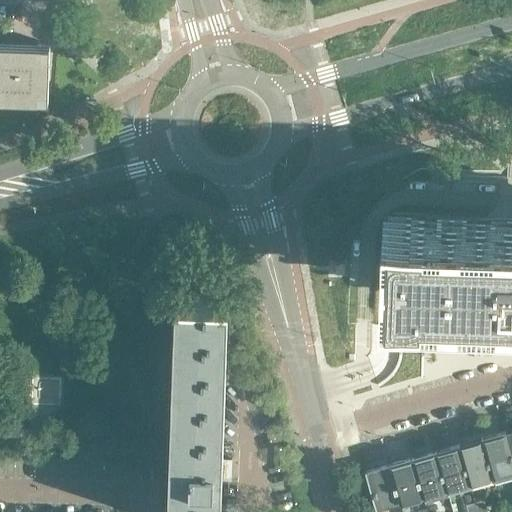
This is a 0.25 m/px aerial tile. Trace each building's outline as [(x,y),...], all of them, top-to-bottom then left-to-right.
[(0,98),(48,100),(50,44),(0,42),(0,98)] [(351,229),(348,324),(511,329),(511,183),(401,180),(351,229)] [(169,511),(221,511),(222,479),(231,479),(231,478),(225,477),(225,459),(232,460),(232,458),(223,458),(228,298),(176,296),(169,511)] [(497,434),(482,438),(492,474),(511,468),(511,455),(506,432),(497,434)] [(482,438),(459,444),(469,480),(492,474),(482,438)] [(459,444),(436,451),(446,487),(448,495),(471,488),(469,480),(459,444)] [(436,451),(412,457),(423,493),(446,487),(436,451)] [(412,457),(390,464),(400,500),(423,493),(412,457)] [(366,469),(365,470),(377,507),(400,500),(390,464),(367,471),(367,470),(366,470),(366,469)] [(488,511),(485,499),(475,502),(477,511),(488,511)] [(477,511),(475,502),(467,504),(468,511),(477,511)]
